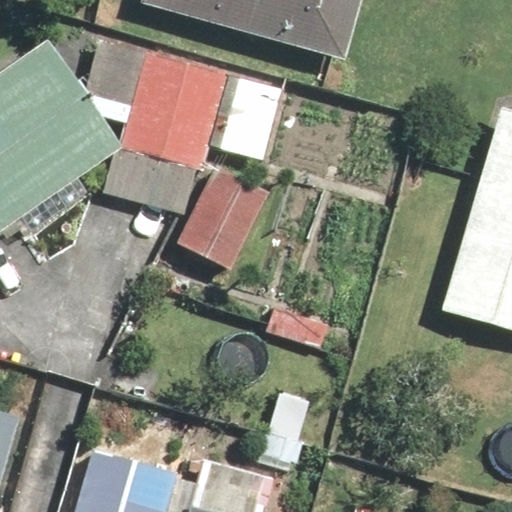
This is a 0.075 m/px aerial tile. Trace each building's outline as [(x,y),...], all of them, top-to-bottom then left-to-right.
[(350,0),(133,0),(129,14),(330,71),(350,0)] [(73,105),(34,50),(0,73),(0,230),(102,159),(92,200),(176,220),(193,148),(261,167),(282,90),(203,69),(127,51),(90,41),(73,105)] [(511,118),(489,112),(430,322),(511,344),(511,118)] [(259,199),(206,172),(166,249),(219,277),(259,199)] [(331,330),(261,305),(251,333),(321,359),(331,330)] [(309,402),(272,391),(252,456),(290,468),(309,402)] [(0,455),(9,418),(0,416),(0,455)] [(155,511),(165,477),(80,454),(64,511),(155,511)] [(190,456),(175,511),(252,511),(262,475),(190,456)]
